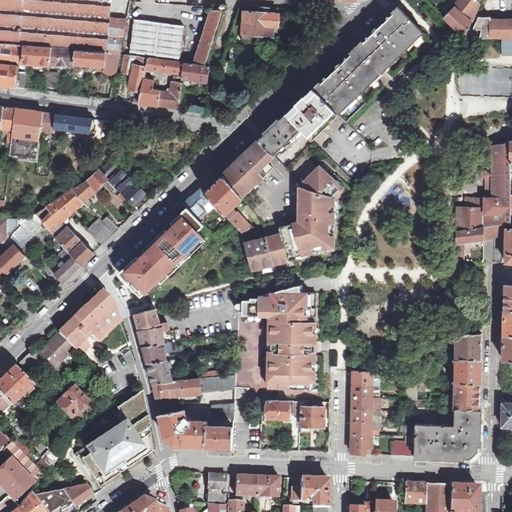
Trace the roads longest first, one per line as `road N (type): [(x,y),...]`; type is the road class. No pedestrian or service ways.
road 1 (residential): [(0,96),(246,128)]
road 2 (residential): [(488,473),(494,273),(511,274)]
road 3 (residential): [(96,268),(131,324),(165,467)]
road 4 (tertiary): [(96,268),(246,128)]
road 5 (residential): [(341,466),(203,460),(165,467)]
road 6 (tertiary): [(246,128),(368,8)]
road 7 (residential): [(488,473),(341,466)]
road 8 (tertiary): [(0,361),(96,268)]
road 9 (residential): [(368,8),(242,0)]
